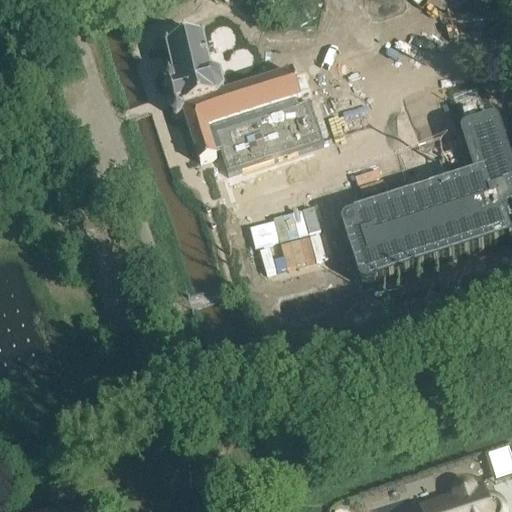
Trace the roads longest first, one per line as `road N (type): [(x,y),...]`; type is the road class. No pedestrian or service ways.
road 1 (unclassified): [(215,450),(107,121)]
road 2 (unclassified): [(107,121),(67,0)]
